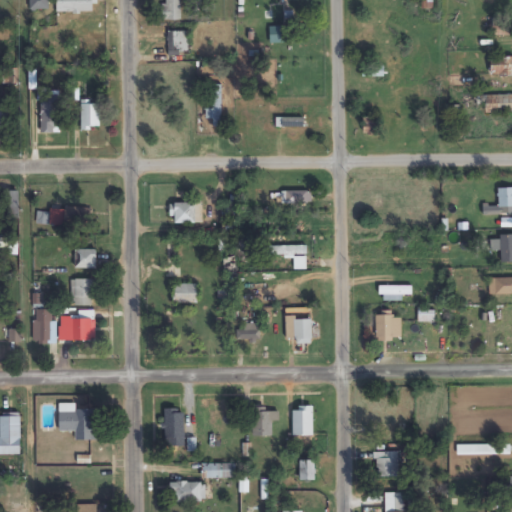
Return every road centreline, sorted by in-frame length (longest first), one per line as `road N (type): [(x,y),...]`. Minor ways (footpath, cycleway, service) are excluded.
road 1 (residential): [(340,511),(325,0)]
road 2 (residential): [(130,511),(123,0)]
road 3 (residential): [(0,166),(511,160)]
road 4 (residential): [(511,375),(0,375)]
